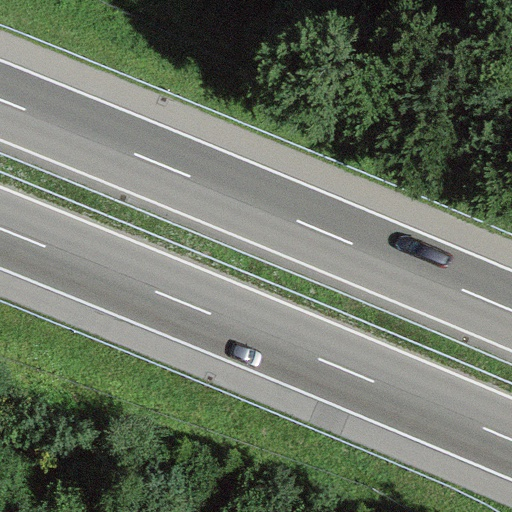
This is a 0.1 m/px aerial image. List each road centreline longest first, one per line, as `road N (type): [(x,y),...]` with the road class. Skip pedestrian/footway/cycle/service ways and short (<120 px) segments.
road 1 (motorway): [(0,228),(511,439)]
road 2 (motorway): [(511,310),(0,100)]
